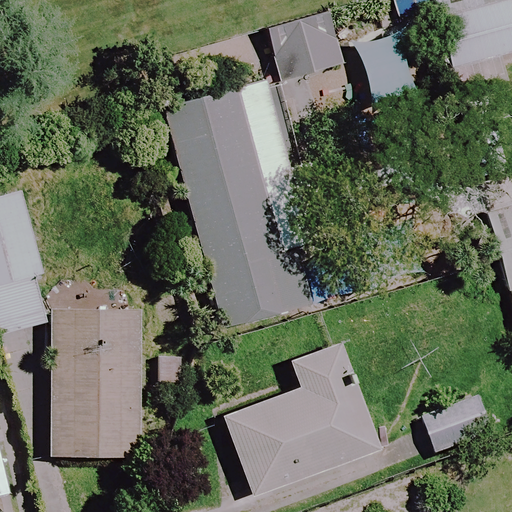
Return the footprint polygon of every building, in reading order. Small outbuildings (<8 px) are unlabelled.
[(424,0),(428,14),(479,0),(424,0)] [(511,39),(501,0),(479,0),(428,14),(445,77),(451,97),(504,83),(498,59),(511,55),(511,39)] [(333,66),(321,25),(261,42),(273,84),(333,66)] [(388,37),(340,50),(360,121),(408,107),(388,37)] [(342,302),(274,93),(177,125),(245,333),(342,302)] [(17,194),(0,196),(0,334),(39,328),(17,194)] [(511,203),(507,205),(511,220),(511,238),(486,247),(509,323),(511,322),(511,203)] [(130,459),(130,314),(45,313),(45,458),(130,459)] [(369,453),(330,347),(279,366),(286,387),(210,415),(241,500),(369,453)] [(475,399),(410,425),(424,462),(489,436),(475,399)]
